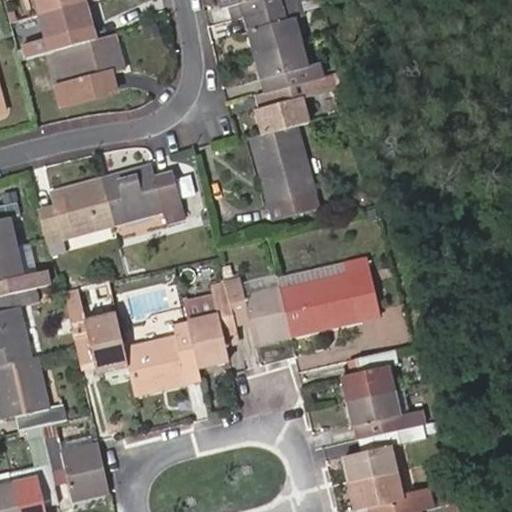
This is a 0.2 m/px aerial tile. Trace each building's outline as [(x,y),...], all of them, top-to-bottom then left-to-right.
[(82,0),(79,0),(37,11),(44,35),(22,41),(25,54),(43,50),(77,41),(73,27),(89,24),(82,0)] [(33,0),(37,11),(79,0),(33,0)] [(220,0),(222,5),(226,4),(230,19),(244,15),(301,1),(304,0),(220,0)] [(301,1),(244,15),(254,52),(301,41),(294,16),(303,12),(301,1)] [(77,41),(43,50),(57,102),(115,85),(111,71),(122,68),(112,32),(77,41)] [(301,41),(254,52),(261,76),(263,75),(266,88),(320,75),(317,62),(306,64),(301,41)] [(320,75),(266,88),(254,92),(259,109),(256,109),(262,132),(295,124),(307,121),(300,96),(324,90),(320,75)] [(317,204),(295,124),(262,132),(249,136),(268,204),(282,200),(286,213),(317,204)] [(150,163),(99,177),(112,221),(176,204),(167,172),(153,176),(150,163)] [(51,202),(37,207),(46,238),(112,221),(99,177),(48,192),(51,202)] [(0,248),(15,245),(7,215),(16,213),(13,200),(0,202),(0,248)] [(15,245),(0,248),(0,291),(35,285),(46,282),(42,267),(32,269),(26,243),(15,245)] [(278,286),(287,332),(355,319),(352,305),(366,302),(357,258),(343,261),(345,271),(278,286)] [(272,274),(239,281),(242,294),(275,287),(272,274)] [(251,340),(287,332),(278,286),(275,287),(242,294),(239,281),(238,276),(222,279),(223,281),(230,314),(245,311),(251,340)] [(236,338),(230,314),(223,281),(210,284),(215,310),(185,317),(188,331),(196,364),(226,358),(222,340),(236,338)] [(35,285),(0,291),(0,362),(30,356),(18,302),(38,297),(35,285)] [(126,363),(122,345),(114,310),(83,318),(74,285),(62,287),(74,345),(76,353),(90,350),(94,367),(94,370),(126,363)] [(370,316),(366,302),(352,305),(355,319),(370,316)] [(122,345),(126,363),(132,391),(184,380),(182,367),(196,364),(188,331),(122,345)] [(346,398),(392,388),(387,365),(395,363),(391,348),(353,356),(356,371),(341,375),(346,398)] [(90,350),(76,353),(80,370),(94,367),(90,350)] [(30,356),(0,362),(0,410),(1,416),(13,414),(17,428),(23,427),(27,427),(39,424),(54,420),(64,418),(61,403),(48,405),(36,354),(30,356)] [(184,380),(198,377),(196,364),(182,367),(184,380)] [(392,388),(346,398),(352,423),(368,420),(372,434),(420,423),(422,423),(418,408),(398,412),(392,388)] [(107,490),(97,442),(92,443),(61,450),(59,439),(54,420),(39,424),(52,482),(67,480),(71,499),(107,490)] [(420,423),(372,434),(359,437),(362,450),(344,454),(350,480),(395,470),(389,445),(422,437),(420,423)] [(27,427),(23,427),(32,465),(35,475),(11,481),(10,481),(16,511),(44,511),(42,505),(56,501),(52,482),(39,424),(27,427)] [(61,450),(92,443),(89,432),(59,439),(61,450)] [(9,470),(11,481),(35,475),(32,465),(9,470)] [(0,483),(10,481),(8,470),(0,471),(0,483)] [(395,470),(350,480),(356,508),(373,504),(374,511),(401,511),(417,508),(431,505),(428,492),(401,498),(395,470)] [(0,483),(0,511),(16,511),(10,481),(0,483)]
